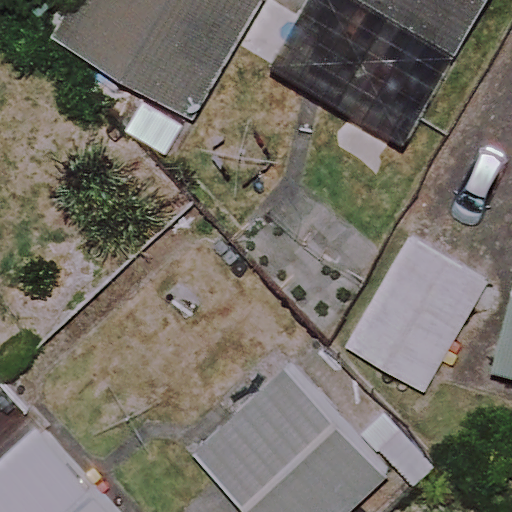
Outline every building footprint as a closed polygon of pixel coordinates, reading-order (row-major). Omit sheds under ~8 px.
[(256,7),(244,0),(72,0),(53,31),(187,116),(256,7)] [(482,0),(368,0),(453,50),(482,0)] [(487,279),(409,234),(345,342),(423,388),(487,279)] [(511,285),(492,367),(511,371),(511,285)] [(359,511),(391,482),(282,366),(193,450),(251,511),(359,511)] [(0,511),(121,511),(32,423),(0,455),(0,511)]
